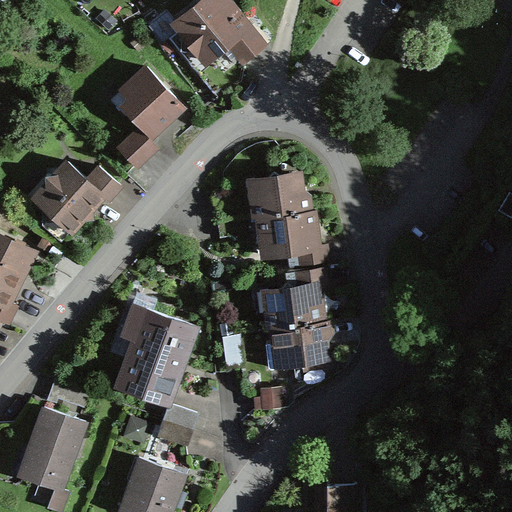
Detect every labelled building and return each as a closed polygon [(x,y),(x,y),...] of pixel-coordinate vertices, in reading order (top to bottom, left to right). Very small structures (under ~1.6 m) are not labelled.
[(228,41),(246,27),(234,13),(231,16),(227,11),(226,3),(224,0),(201,0),(177,20),(182,27),(170,36),(214,92),(243,80),(248,66),(242,59),(228,41)] [(246,27),(228,41),(242,59),(264,41),(250,24),(246,27)] [(184,104),(148,65),(123,89),(138,105),(131,111),(152,134),(184,104)] [(158,146),(140,126),(120,146),(138,165),(158,146)] [(47,184),(35,197),(47,208),(48,218),(57,217),(71,230),(82,217),(93,217),(93,205),(103,194),(87,179),(88,178),(69,160),(57,173),(46,173),(47,184)] [(100,164),(88,178),(87,179),(103,194),(109,199),(122,184),(100,164)] [(268,178),(256,179),(258,194),(253,198),(256,215),(260,214),(309,208),(307,197),(301,198),(298,174),(282,176),(274,170),(268,178)] [(243,186),(214,190),(219,220),(248,216),(243,186)] [(511,192),(508,190),(498,209),(511,216),(511,213),(511,192)] [(309,208),(260,214),(262,232),(269,237),(270,249),(281,248),(289,254),(296,247),(311,245),(308,222),(314,221),(313,208),(309,208)] [(248,216),(219,220),(221,236),(250,232),(248,216)] [(33,250),(0,233),(0,296),(8,301),(8,299),(33,250)] [(296,247),(289,254),(290,263),(327,259),(325,243),(311,245),(296,247)] [(287,270),(288,280),(296,285),(312,283),(313,285),(326,284),(324,266),(287,270)] [(273,307),(268,307),(270,326),(275,325),(324,320),(322,305),(315,306),(313,285),(312,283),(296,285),(288,280),(282,287),(271,288),(273,307)] [(18,303),(8,299),(8,301),(0,296),(0,317),(9,321),(18,303)] [(169,402),(197,325),(133,301),(122,331),(136,336),(119,383),(169,402)] [(324,320),(275,325),(276,339),(268,340),(271,366),(286,364),(286,360),(296,359),(304,366),(312,357),(327,356),(325,331),(331,331),(330,319),(324,320)] [(60,378),(53,395),(84,406),(91,390),(60,378)] [(175,403),(167,406),(164,416),(193,426),(198,411),(175,403)] [(87,419),(44,404),(43,406),(46,407),(23,472),(21,471),(20,473),(56,485),(49,505),(63,510),(70,489),(64,486),(87,419)] [(158,433),(186,443),(193,426),(164,416),(158,433)] [(132,478),(122,507),(135,511),(171,511),(187,472),(140,455),(139,456),(145,459),(137,479),(132,478)] [(358,481),(328,481),(328,511),(351,511),(358,511),(358,481)]
